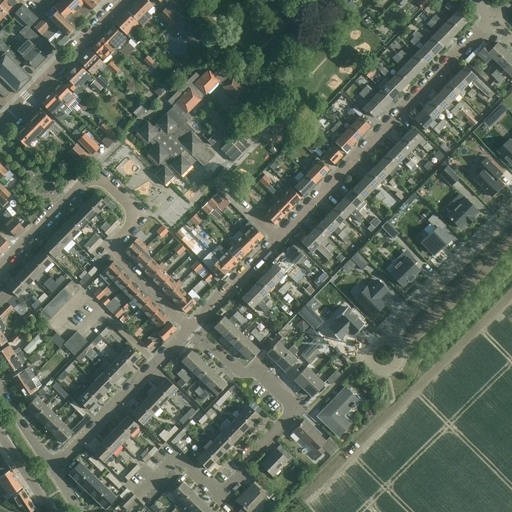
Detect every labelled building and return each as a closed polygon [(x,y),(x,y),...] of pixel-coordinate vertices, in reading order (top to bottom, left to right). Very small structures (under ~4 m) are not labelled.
[(15,0),(0,0),(0,8),(6,15),(18,3),(15,0)] [(80,0),(58,0),(52,6),(74,27),(91,10),(87,7),(80,0)] [(80,0),(87,7),(91,10),(100,0),(80,0)] [(146,0),(138,0),(127,12),(141,26),(151,16),(146,11),(152,5),(146,0)] [(421,8),(429,0),(428,0),(420,0),(417,4),(421,8)] [(448,11),(453,6),(448,1),(443,6),(448,11)] [(170,4),(165,8),(174,17),(179,13),(170,4)] [(14,13),(16,15),(28,27),(37,18),(23,5),(14,13)] [(52,6),(44,15),(53,23),(57,27),(53,30),(59,36),(62,33),(66,36),(74,28),(74,27),(52,6)] [(0,8),(0,19),(2,17),(8,23),(11,20),(6,15),(0,8)] [(165,8),(159,14),(170,26),(176,19),(174,17),(165,8)] [(457,10),(448,20),(459,30),(467,20),(457,10)] [(138,23),(127,12),(115,24),(126,35),(136,24),(137,25),(138,23)] [(12,18),(13,18),(23,28),(18,33),(26,40),(16,51),(34,68),(52,49),(41,38),(40,39),(28,27),(16,15),(12,18)] [(53,23),(44,15),(33,26),(41,34),(53,23)] [(435,15),(430,19),(435,24),(439,19),(435,15)] [(430,19),(426,24),(431,28),(435,24),(430,19)] [(448,20),(440,28),(450,38),(459,30),(448,20)] [(113,26),(103,37),(115,49),(115,48),(118,52),(128,41),(113,26)] [(144,41),(150,35),(141,27),(136,33),(144,41)] [(440,28),(431,37),(442,47),(450,38),(440,28)] [(418,32),(413,37),(418,41),(423,37),(418,32)] [(115,49),(103,37),(91,49),(103,60),(115,49)] [(413,37),(409,41),(414,46),(418,41),(413,37)] [(431,37),(423,46),(433,56),(442,47),(431,37)] [(0,39),(0,94),(4,98),(12,90),(16,93),(31,78),(21,68),(25,64),(0,39)] [(491,57),(495,61),(506,51),(497,42),(492,46),(488,42),(476,54),(486,63),(491,57)] [(423,46),(414,54),(425,64),(433,56),(423,46)] [(91,74),(102,63),(90,50),(79,62),(91,74)] [(401,50),(396,54),(401,59),(405,54),(401,50)] [(491,74),(495,79),(500,74),(504,70),(511,61),(511,56),(506,51),(495,61),(500,65),(491,74)] [(396,54),(392,59),(397,63),(401,59),(396,54)] [(414,54),(406,63),(416,73),(425,64),(414,54)] [(149,66),(153,62),(147,56),(143,60),(149,66)] [(119,70),(111,62),(106,66),(115,74),(119,70)] [(77,63),(64,76),(70,82),(66,85),(80,100),(84,96),(77,89),(86,79),(96,89),(100,86),(90,76),(77,63)] [(406,63),(398,72),(408,82),(416,73),(406,63)] [(172,106),(166,113),(177,124),(182,119),(191,127),(192,125),(187,120),(191,116),(187,113),(201,99),(200,98),(204,93),(205,94),(219,81),(223,85),(222,87),(236,100),(247,89),(233,76),(232,76),(221,65),(212,74),(208,69),(200,77),(195,72),(179,89),(176,92),(167,101),(172,106)] [(465,66),(456,75),(467,85),(471,81),(486,96),(491,91),(465,66)] [(384,67),(379,71),(384,76),(388,72),(384,67)] [(379,71),(375,76),(380,81),(384,76),(379,71)] [(398,72),(389,81),(399,91),(408,82),(398,72)] [(500,74),(495,79),(499,82),(500,83),(505,78),(500,74)] [(456,75),(447,83),(458,94),(467,85),(456,75)] [(107,84),(99,76),(95,80),(102,87),(105,84),(106,85),(107,84)] [(389,81),(381,89),(391,99),(399,91),(389,81)] [(61,82),(52,92),(62,102),(68,108),(77,98),(61,82)] [(447,83),(439,92),(450,102),(458,94),(447,83)] [(366,85),(362,89),(367,94),(371,89),(366,85)] [(367,94),(362,89),(358,94),(362,98),(367,94)] [(381,89),(372,98),(383,108),(391,99),(381,89)] [(476,94),(471,89),(466,94),(471,98),(476,94)] [(62,102),(52,92),(41,103),(60,122),(71,111),(68,108),(62,102)] [(439,92),(431,101),(441,111),(445,107),(454,116),(459,111),(454,107),(450,102),(439,92)] [(383,108),(372,98),(363,107),(374,117),(383,108)] [(136,117),(147,107),(140,100),(130,110),(136,117)] [(431,101),(422,109),(433,120),(441,111),(431,101)] [(458,102),(454,107),(459,111),(474,126),(477,122),(462,108),(463,107),(458,102)] [(497,118),(507,108),(501,102),(497,106),(491,112),(492,112),(492,113),(497,118)] [(350,116),(355,112),(351,108),(347,113),(350,116)] [(40,109),(26,123),(37,134),(42,138),(41,139),(45,139),(48,136),(48,132),(47,132),(49,130),(55,136),(61,130),(40,109)] [(433,120),(422,109),(413,118),(424,129),(433,120)] [(214,155),(192,133),(195,131),(191,127),(182,119),(177,124),(166,113),(155,124),(153,127),(147,121),(136,132),(147,143),(149,142),(154,147),(147,154),(158,165),(160,163),(163,166),(154,175),(164,185),(174,175),(172,174),(175,171),(180,176),(191,165),(184,158),(189,153),(203,166),(214,155)] [(360,116),(351,125),(361,135),(370,126),(360,116)] [(257,118),(251,124),(257,129),(262,124),(257,118)] [(442,120),(437,124),(441,129),(446,124),(442,120)] [(37,134),(26,123),(26,122),(13,135),(24,146),(37,134),(41,139),(42,138),(37,134)] [(110,139),(115,134),(103,123),(99,127),(107,136),(101,141),(104,144),(107,147),(110,144),(113,142),(110,139)] [(437,124),(433,129),(437,133),(441,129),(437,124)] [(351,125),(343,133),(353,143),(361,135),(351,125)] [(241,128),(220,149),(233,162),(250,145),(245,140),(250,136),(241,128)] [(411,128),(402,137),(413,148),(418,143),(426,152),(431,147),(426,142),(426,143),(411,128)] [(85,133),(77,140),(81,143),(91,154),(99,147),(85,133)] [(353,143),(343,133),(335,142),(345,152),(353,143)] [(207,141),(212,145),(218,139),(213,134),(207,141)] [(318,140),(321,143),(328,149),(324,154),(334,163),(342,154),(322,135),(318,140)] [(402,137),(394,146),(404,156),(409,160),(413,165),(418,160),(409,152),(413,148),(402,137)] [(511,139),(511,141),(510,139),(498,151),(506,158),(504,159),(511,166),(511,164),(511,139)] [(72,149),(76,153),(84,162),(89,157),(76,144),(72,149)] [(394,146),(385,155),(396,165),(404,156),(394,146)] [(439,149),(434,155),(439,160),(444,155),(439,149)] [(385,155),(377,163),(388,174),(392,178),(396,173),(400,169),(396,165),(385,155)] [(314,165),(306,173),(316,182),(328,169),(317,157),(311,163),(314,165)] [(482,171),(474,179),(491,197),(504,184),(498,178),(503,173),(487,157),(477,167),(482,171)] [(413,165),(409,160),(405,165),(409,169),(413,165)] [(428,160),(423,165),(429,171),(434,165),(428,160)] [(274,161),(269,166),(273,170),(278,165),(274,161)] [(377,163),(368,172),(379,182),(388,174),(377,163)] [(220,164),(214,170),(217,173),(223,168),(220,164)] [(458,178),(447,166),(439,173),(451,185),(458,178)] [(368,172),(360,181),(371,191),(375,195),(379,200),(381,202),(385,198),(383,196),(384,195),(379,191),(375,187),(379,182),(368,172)] [(316,182),(306,173),(297,183),(295,181),(292,184),(303,195),(316,182)] [(396,173),(392,178),(396,182),(401,178),(396,173)] [(265,175),(262,178),(268,184),(271,181),(265,175)] [(417,184),(410,177),(407,180),(414,187),(417,184)] [(268,184),(262,178),(259,181),(265,187),(268,184)] [(392,178),(388,182),(392,187),(396,182),(392,178)] [(360,181),(352,189),(362,200),(371,191),(360,181)] [(0,184),(0,203),(2,206),(7,201),(5,199),(10,194),(0,184)] [(290,187),(281,196),(292,206),(301,197),(290,187)] [(352,189),(343,198),(354,208),(358,212),(366,204),(362,200),(352,189)] [(250,200),(254,197),(249,192),(245,195),(250,200)] [(403,198),(397,192),(393,195),(400,201),(403,198)] [(95,193),(86,202),(97,213),(106,204),(95,193)] [(413,193),(405,202),(409,205),(417,197),(413,193)] [(215,194),(210,200),(216,206),(218,204),(217,203),(220,199),(215,194)] [(477,212),(465,198),(464,199),(459,194),(448,205),(453,210),(447,216),(449,218),(449,219),(450,220),(451,219),(459,228),(461,227),(462,228),(467,223),(468,224),(474,218),(473,216),(477,212)] [(371,200),(372,200),(375,204),(379,200),(375,195),(371,200)] [(281,196),(273,205),(283,215),(292,206),(281,196)] [(343,198),(335,207),(345,217),(350,212),(354,216),(358,212),(354,208),(343,198)] [(210,200),(209,200),(207,203),(213,209),(216,206),(210,200)] [(86,202),(77,211),(88,222),(97,213),(86,202)] [(207,203),(201,208),(207,214),(213,209),(207,203)] [(283,215),(273,205),(264,214),(274,224),(283,215)] [(335,207),(326,216),(346,235),(350,230),(341,221),(345,217),(335,207)] [(77,211),(68,220),(79,230),(88,222),(77,211)] [(3,216),(7,220),(3,225),(15,237),(24,229),(7,212),(3,216)] [(358,212),(354,216),(359,221),(363,217),(358,213),(358,212)] [(201,220),(195,214),(192,217),(199,223),(201,220)] [(431,231),(421,241),(434,254),(443,245),(444,245),(449,240),(440,231),(445,226),(433,214),(427,220),(436,229),(432,232),(431,231)] [(375,215),(369,222),(375,226),(380,220),(375,215)] [(326,216),(318,224),(328,235),(333,230),(345,242),(349,238),(346,235),(326,216)] [(199,223),(192,217),(189,219),(196,226),(199,223)] [(68,220),(60,228),(71,239),(79,230),(68,220)] [(116,220),(110,226),(114,229),(120,223),(116,220)] [(240,230),(243,234),(254,245),(263,236),(248,221),(244,226),(240,230)] [(387,221),(381,227),(392,239),(398,233),(387,221)] [(318,224),(309,233),(329,252),(334,247),(324,239),(328,235),(318,224)] [(110,226),(104,233),(108,236),(114,229),(110,226)] [(162,226),(156,232),(158,234),(165,228),(162,226)] [(60,228),(51,237),(62,248),(71,239),(60,228)] [(168,231),(165,228),(158,234),(161,238),(168,231)] [(181,240),(184,236),(178,230),(175,234),(181,240)] [(332,255),(329,252),(309,233),(300,242),(311,252),(316,248),(328,259),(332,255)] [(243,234),(235,242),(246,253),(254,245),(243,234)] [(0,250),(1,252),(9,244),(0,235),(0,250)] [(62,248),(51,237),(42,246),(53,257),(62,248)] [(96,241),(93,244),(97,247),(101,243),(103,241),(99,237),(96,241)] [(231,247),(226,251),(237,262),(246,253),(235,242),(232,240),(228,244),(231,247)] [(124,251),(133,260),(146,247),(144,245),(141,248),(134,241),(124,251)] [(179,243),(173,250),(176,252),(182,246),(179,243)] [(93,244),(87,250),(90,254),(97,247),(93,244)] [(292,245),(284,254),(295,264),(297,266),(299,268),(300,270),(301,271),(303,273),(308,268),(303,264),(302,263),(306,259),(303,256),(292,245)] [(185,249),(182,246),(176,252),(178,255),(185,249)] [(146,247),(133,260),(141,269),(151,259),(145,252),(148,249),(146,247)] [(357,250),(341,266),(348,273),(356,264),(361,269),(369,262),(357,250)] [(41,251),(32,260),(43,270),(52,261),(41,251)] [(211,252),(210,252),(217,259),(228,270),(237,262),(226,251),(218,259),(211,252)] [(210,252),(202,261),(219,279),(228,270),(217,259),(210,252)] [(340,252),(336,257),(340,261),(345,257),(340,252)] [(284,254),(275,263),(286,273),(292,279),(300,270),(299,268),(297,266),(284,254)] [(395,267),(389,274),(402,286),(408,280),(409,281),(413,277),(412,276),(419,270),(414,265),(417,261),(410,255),(407,258),(406,257),(400,263),(399,262),(395,267)] [(151,259),(141,269),(150,277),(163,264),(161,262),(158,265),(151,259)] [(32,260),(24,268),(34,279),(43,270),(32,260)] [(103,271),(113,281),(123,271),(113,261),(103,271)] [(197,261),(190,267),(193,270),(199,264),(197,261)] [(182,263),(174,271),(177,275),(186,266),(182,263)] [(286,273),(275,263),(266,272),(277,282),(282,286),(286,291),(291,286),(282,277),(286,273)] [(163,264),(150,277),(159,286),(169,276),(162,270),(165,267),(163,264)] [(202,266),(199,264),(193,270),(196,273),(202,266)] [(94,266),(87,273),(91,276),(97,270),(94,266)] [(24,268),(15,277),(25,288),(34,279),(24,268)] [(123,271),(113,281),(122,290),(132,280),(123,271)] [(277,282),(266,272),(258,281),(269,291),(277,282)] [(87,273),(81,279),(84,283),(91,276),(87,273)] [(206,282),(212,276),(208,273),(202,278),(206,282)] [(61,275),(55,282),(58,285),(65,279),(61,275)] [(169,276),(159,286),(167,295),(180,282),(178,280),(175,283),(169,276)] [(15,277),(6,286),(14,294),(17,297),(25,288),(15,277)] [(71,280),(67,285),(75,293),(80,289),(71,280)] [(132,280),(122,290),(131,299),(141,289),(132,280)] [(258,281),(250,289),(269,308),(274,304),(265,295),(269,291),(258,281)] [(366,287),(355,298),(372,316),(384,304),(378,299),(387,290),(378,281),(369,289),(366,287)] [(55,282),(48,288),(52,292),(58,285),(55,282)] [(180,282),(167,295),(176,304),(187,293),(186,294),(180,287),(182,284),(180,282)] [(309,284),(304,289),(309,294),(314,289),(309,284)] [(67,285),(63,289),(72,297),(75,293),(67,285)] [(6,286),(0,292),(0,297),(6,303),(6,302),(14,294),(6,286)] [(286,291),(282,286),(277,291),(284,297),(288,293),(286,291)] [(99,288),(93,294),(95,297),(102,290),(99,288)] [(63,289),(59,293),(67,301),(72,297),(63,289)] [(141,289),(131,299),(140,308),(150,299),(141,289)] [(269,308),(250,289),(241,298),(251,309),(256,304),(265,313),(269,308)] [(102,290),(95,297),(98,300),(105,293),(102,290)] [(187,293),(176,304),(185,313),(196,302),(195,301),(199,298),(192,290),(188,294),(187,293)] [(44,293),(37,300),(41,303),(47,297),(44,293)] [(59,293),(54,297),(63,306),(67,301),(59,293)] [(110,301),(105,296),(100,301),(105,306),(110,301)] [(54,297),(51,301),(59,309),(63,306),(54,297)] [(150,299),(140,308),(149,318),(159,308),(150,299)] [(37,300),(31,306),(34,309),(41,303),(37,300)] [(51,301),(46,305),(55,314),(59,309),(51,301)] [(1,307),(0,308),(0,317),(2,319),(12,308),(6,302),(6,303),(1,307)] [(46,305),(42,310),(51,318),(55,314),(46,305)] [(118,306),(112,312),(114,315),(121,309),(118,306)] [(336,320),(328,329),(331,332),(339,340),(348,331),(352,335),(363,324),(346,307),(335,318),(336,320)] [(159,308),(149,318),(158,327),(168,317),(159,308)] [(121,309),(114,315),(117,318),(123,312),(121,309)] [(27,321),(30,318),(33,315),(28,310),(22,315),(27,321)] [(51,318),(42,310),(38,314),(47,322),(51,318)] [(213,327),(222,335),(233,325),(237,320),(241,316),(236,311),(228,320),(223,316),(213,327)] [(241,316),(237,320),(241,325),(246,320),(241,316)] [(168,317),(158,327),(161,325),(163,327),(157,333),(164,341),(176,329),(169,322),(168,322),(166,320),(168,317)] [(137,324),(130,331),(133,334),(139,327),(137,324)] [(282,338),(292,328),(287,324),(277,333),(282,338)] [(233,325),(222,335),(231,344),(241,333),(233,325)] [(139,327),(133,334),(136,336),(142,330),(139,327)] [(109,331),(105,328),(99,334),(103,338),(109,331)] [(259,333),(254,328),(250,333),(254,337),(259,333)] [(55,331),(50,338),(60,347),(66,341),(55,331)] [(63,345),(74,355),(87,341),(76,331),(63,345)] [(14,343),(21,336),(17,332),(10,339),(14,343)] [(241,333),(231,344),(240,352),(250,342),(241,333)] [(263,337),(259,333),(254,337),(259,342),(263,337)] [(22,349),(28,355),(43,340),(37,334),(22,349)] [(99,334),(92,341),(96,345),(103,338),(99,334)] [(300,355),(305,360),(314,350),(319,344),(313,339),(308,344),(310,346),(300,355)] [(148,349),(154,343),(150,340),(145,345),(148,349)] [(266,354),(276,363),(287,351),(282,346),(284,344),(280,340),(266,354)] [(250,342),(240,352),(249,361),(259,350),(250,342)] [(0,350),(0,359),(3,363),(21,352),(18,347),(12,351),(8,345),(0,350)] [(129,345),(120,354),(131,365),(140,356),(129,345)] [(91,349),(88,346),(82,352),(85,356),(91,349)] [(176,374),(181,378),(185,374),(189,369),(190,369),(200,359),(191,350),(181,361),(185,365),(176,374)] [(314,350),(305,360),(309,364),(319,354),(315,350),(314,350)] [(287,351),(276,363),(285,372),(298,358),(294,354),(292,356),(287,351)] [(21,352),(3,363),(9,373),(21,365),(17,359),(23,355),(21,352)] [(82,352),(75,359),(79,362),(85,356),(82,352)] [(40,356),(36,353),(28,360),(32,364),(40,356)] [(120,354),(111,363),(122,374),(131,365),(120,354)] [(190,369),(189,369),(198,378),(208,367),(200,359),(190,369)] [(50,365),(47,362),(35,373),(39,376),(50,365)] [(111,363),(103,372),(114,383),(122,374),(111,363)] [(70,364),(66,368),(64,370),(68,373),(74,367),(70,364)] [(12,377),(18,387),(35,377),(29,367),(12,377)] [(208,367),(198,378),(207,386),(217,376),(208,367)] [(294,379),(302,388),(314,375),(306,367),(294,379)] [(64,370),(58,377),(61,380),(68,373),(64,370)] [(330,384),(340,374),(336,370),(326,380),(330,384)] [(103,372),(94,381),(105,392),(114,383),(103,372)] [(185,374),(181,378),(185,383),(190,378),(185,374)] [(314,375),(302,388),(311,396),(323,384),(314,375)] [(217,376),(207,386),(216,395),(226,384),(217,376)] [(35,377),(18,387),(24,397),(37,389),(41,386),(35,377)] [(166,378),(157,387),(168,398),(177,389),(166,378)] [(94,381),(85,390),(96,401),(105,392),(94,381)] [(62,389),(55,383),(52,386),(58,393),(62,389)] [(41,396),(49,388),(45,385),(37,393),(41,396)] [(76,389),(82,394),(76,399),(87,410),(96,401),(85,390),(80,385),(76,389)] [(203,391),(198,386),(194,391),(199,395),(203,391)] [(157,387),(149,396),(160,407),(168,398),(157,387)] [(355,403),(358,400),(344,387),(317,416),(337,436),(351,422),(344,416),(352,407),(353,408),(356,404),(355,403)] [(68,395),(62,389),(58,393),(65,399),(68,395)] [(231,393),(227,390),(221,397),(224,400),(231,393)] [(203,391),(199,395),(203,400),(208,395),(203,391)] [(25,407),(34,416),(45,405),(36,396),(25,407)] [(149,396),(140,405),(151,415),(160,407),(149,396)] [(221,397),(215,404),(218,407),(224,400),(221,397)] [(79,406),(73,400),(69,404),(76,410),(79,406)] [(45,405),(34,416),(43,425),(54,414),(45,405)] [(151,415),(140,405),(131,414),(142,425),(151,415)] [(248,405),(239,414),(250,425),(259,416),(248,405)] [(86,413),(79,406),(76,410),(82,417),(86,413)] [(191,408),(185,414),(188,418),(195,411),(191,408)] [(214,412),(210,408),(204,415),(207,418),(214,412)] [(235,418),(231,423),(242,434),(250,425),(239,414),(235,411),(231,415),(235,418)] [(54,414),(43,425),(52,434),(63,423),(54,414)] [(185,414),(179,421),(182,424),(188,418),(185,414)] [(127,415),(118,424),(129,435),(138,426),(127,415)] [(204,415),(197,421),(201,425),(207,418),(204,415)] [(315,460),(325,450),(331,456),(340,447),(329,436),(325,441),(303,420),(293,431),(313,452),(310,455),(315,460)] [(193,426),(189,422),(183,429),(186,433),(193,426)] [(63,423),(52,434),(61,443),(72,432),(63,423)] [(231,423),(222,432),(233,443),(242,434),(231,423)] [(118,424),(110,433),(121,444),(129,435),(118,424)] [(164,428),(164,429),(171,436),(178,429),(174,426),(168,432),(164,428)] [(164,429),(158,435),(165,442),(171,436),(164,429)] [(183,429),(176,436),(180,439),(186,433),(183,429)] [(222,432),(213,441),(224,452),(233,443),(222,432)] [(110,433),(101,442),(112,453),(121,444),(110,433)] [(213,441),(205,450),(216,461),(224,452),(213,441)] [(112,453),(101,442),(92,452),(103,462),(112,453)] [(279,445),(275,449),(260,464),(272,476),(287,461),(289,463),(294,459),(279,445)] [(154,446),(147,453),(151,456),(157,450),(154,446)] [(216,461),(205,450),(196,460),(207,470),(216,461)] [(0,480),(8,493),(2,496),(5,500),(12,496),(16,494),(14,491),(21,487),(0,453),(0,480)] [(147,453),(141,459),(145,463),(151,456),(147,453)] [(97,462),(91,455),(87,459),(94,465),(97,462)] [(68,473),(78,482),(88,471),(79,462),(68,473)] [(104,468),(97,462),(94,465),(100,471),(104,468)] [(136,464),(130,471),(134,474),(140,468),(136,464)] [(88,471),(78,482),(87,491),(97,480),(88,471)] [(130,471),(124,477),(127,481),(134,474),(130,471)] [(116,479),(108,472),(105,476),(112,483),(116,479)] [(122,485),(116,479),(112,483),(118,488),(122,485)] [(257,479),(252,483),(236,501),(247,511),(249,511),(265,496),(268,498),(272,494),(257,479)] [(97,480),(87,491),(95,499),(106,489),(97,480)] [(171,493),(180,502),(191,491),(182,482),(171,493)] [(16,494),(12,496),(19,506),(20,505),(24,510),(25,509),(26,511),(28,511),(35,508),(23,489),(16,494)] [(106,489),(95,499),(105,508),(115,498),(106,489)] [(191,491),(180,502),(189,511),(200,500),(191,491)] [(130,492),(120,503),(125,508),(135,497),(130,492)] [(200,500),(189,511),(190,511),(205,511),(209,508),(200,500)]
